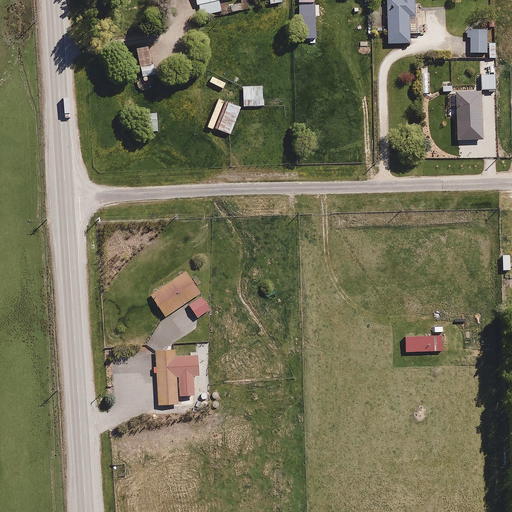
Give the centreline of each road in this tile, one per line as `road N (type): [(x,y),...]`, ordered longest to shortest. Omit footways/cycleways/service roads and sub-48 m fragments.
road 1 (residential): [(511,183),(65,197)]
road 2 (primary): [(65,197),(86,511)]
road 3 (primary): [(53,0),(65,197)]
